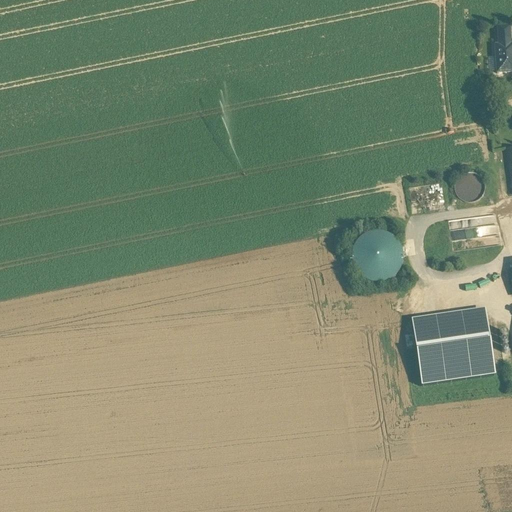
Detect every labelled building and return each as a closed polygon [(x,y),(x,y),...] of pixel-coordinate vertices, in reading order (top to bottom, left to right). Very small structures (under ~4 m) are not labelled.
[(498,28),(498,40),(510,39),(510,27),(498,28)] [(511,45),(510,39),(498,40),(499,46),(495,46),(497,74),(511,73),(511,45)] [(483,195),(484,189),(483,184),(479,179),(474,175),(468,174),(463,176),(458,179),(454,184),(453,190),(454,196),(458,201),(463,204),(469,205),(475,204),(480,200),(483,195)] [(447,220),(449,241),(480,238),(479,226),(491,225),(491,217),(447,220)] [(402,269),(404,261),(404,254),(401,246),(396,240),(390,236),(382,233),(375,233),(367,235),(360,239),(356,245),(352,253),(352,260),(353,268),(357,275),(363,280),(370,284),(377,285),(385,284),(392,281),(398,276),(402,269)] [(483,311),(441,313),(445,382),(487,380),(483,311)] [(414,387),(444,386),(442,317),(408,318),(410,352),(412,352),(414,387)]
